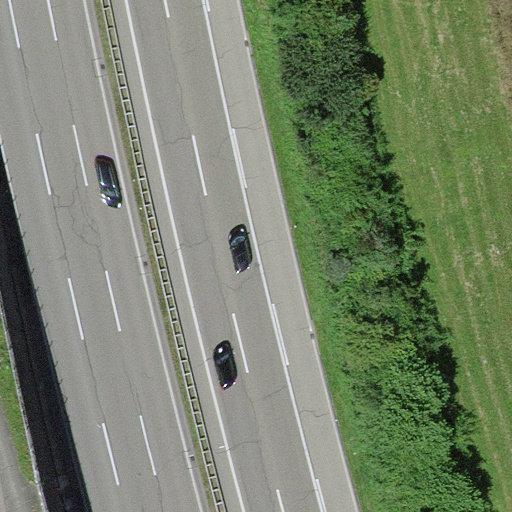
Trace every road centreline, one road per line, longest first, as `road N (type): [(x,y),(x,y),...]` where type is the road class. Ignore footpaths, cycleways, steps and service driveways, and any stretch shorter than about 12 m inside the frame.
road 1 (motorway): [(282,511),(161,0)]
road 2 (motorway): [(26,0),(146,511)]
